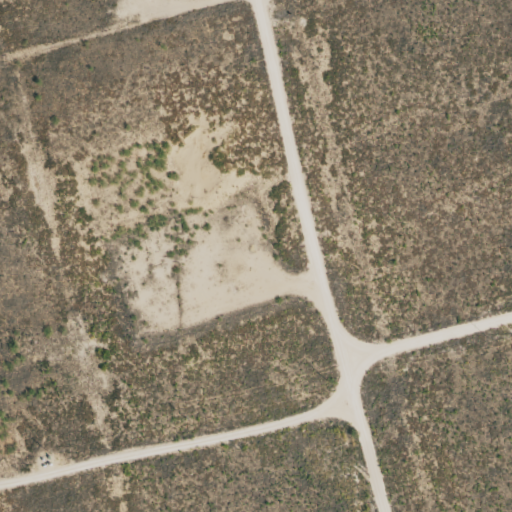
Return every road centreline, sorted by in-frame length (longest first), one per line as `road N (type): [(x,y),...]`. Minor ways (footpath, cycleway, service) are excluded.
road 1 (track): [(256,0),(386,511)]
road 2 (track): [(0,53),(193,0)]
road 3 (track): [(511,317),(348,365)]
